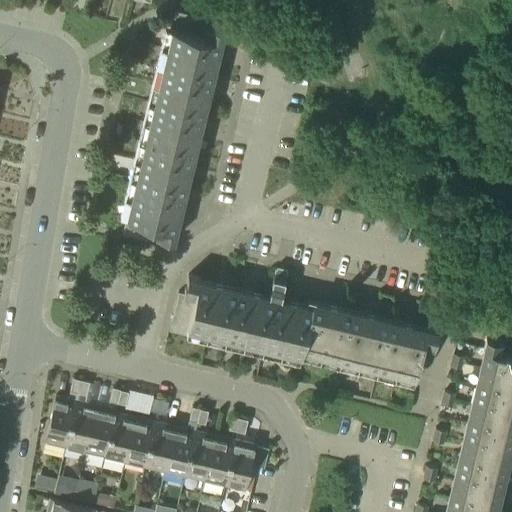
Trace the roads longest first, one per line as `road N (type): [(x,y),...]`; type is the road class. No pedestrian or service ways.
road 1 (residential): [(288,511),(294,441),(260,399),(20,340)]
road 2 (residential): [(20,340),(63,85),(53,54),(0,36)]
